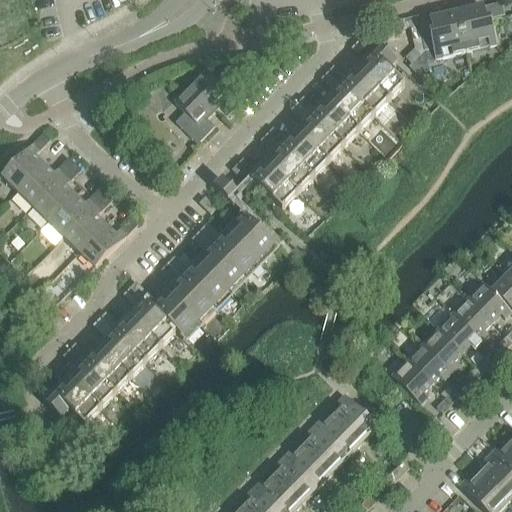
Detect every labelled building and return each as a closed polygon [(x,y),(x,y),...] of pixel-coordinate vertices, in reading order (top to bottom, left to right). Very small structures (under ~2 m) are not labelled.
[(482,10),(457,16),(466,56),(496,49),(489,23),(486,24),(482,10)] [(434,36),(422,39),(425,55),(435,52),(437,63),(466,56),(457,16),(431,23),(434,36)] [(410,31),(415,52),(406,61),(412,68),(425,55),(422,39),(417,20),(382,29),(385,41),(393,39),(392,35),(410,31)] [(363,41),(351,52),(358,58),(369,47),(363,41)] [(370,58),(375,62),(253,186),(282,215),(405,90),(389,75),(397,67),(379,49),(370,58)] [(185,116),(175,126),(198,149),(215,131),(205,121),(246,80),(234,68),(217,85),(206,75),(175,107),(185,116)] [(334,70),(328,76),(339,88),(345,81),(334,70)] [(328,76),(321,83),(333,94),(339,88),(328,76)] [(304,101),(297,107),(309,118),(315,112),(304,101)] [(297,107),(291,114),(302,125),(309,118),(297,107)] [(273,132),(267,138),(278,149),(285,143),(273,132)] [(2,180),(17,196),(44,168),(36,160),(51,144),(44,137),(2,180)] [(267,138),(261,144),(272,156),(278,149),(267,138)] [(171,158),(160,147),(151,155),(162,167),(171,158)] [(44,168),(17,196),(33,211),(75,168),(69,162),(54,177),(44,168)] [(243,162),(232,174),(238,180),(249,169),(243,162)] [(75,168),(33,211),(49,226),(76,199),(67,190),(82,174),(75,168)] [(52,397),(43,405),(61,423),(63,422),(85,444),(75,453),(64,456),(67,464),(80,461),(97,443),(85,431),(176,337),(183,344),(276,250),(293,267),(302,258),(296,252),(293,255),(241,203),(242,202),(223,183),(214,192),(234,211),(235,210),(247,222),(155,315),(148,308),(56,401),(52,397)] [(76,199),(49,226),(64,242),(107,198),(100,192),(85,208),(76,199)] [(97,220),(113,205),(107,198),(64,242),(80,257),(107,230),(97,220)] [(205,201),(199,207),(211,218),(217,212),(205,201)] [(107,230),(80,257),(96,272),(138,229),(131,222),(115,238),(107,230)] [(205,230),(198,236),(210,248),(216,241),(205,230)] [(198,236),(192,243),(203,254),(210,248),(198,236)] [(18,240),(11,247),(18,254),(25,247),(18,240)] [(174,261),(168,267),(179,278),(186,272),(174,261)] [(168,267),(162,274),(173,285),(179,278),(168,267)] [(511,283),(507,279),(492,295),(511,315),(511,283)] [(136,285),(130,292),(141,303),(147,297),(136,285)] [(484,287),(467,303),(492,327),(501,319),(505,323),(511,315),(492,295),(484,287)] [(130,292),(123,298),(135,310),(141,303),(130,292)] [(485,335),(492,327),(467,303),(453,318),(482,347),(489,339),(485,335)] [(106,316),(100,323),(111,334),(117,327),(106,316)] [(453,318),(437,334),(462,358),(470,350),(475,354),(482,347),(453,318)] [(100,323),(93,329),(105,340),(111,334),(100,323)] [(454,366),(462,358),(437,334),(422,349),(452,378),(459,370),(454,366)] [(511,346),(506,341),(497,350),(503,356),(511,346)] [(76,347),(69,354),(81,365),(87,358),(76,347)] [(422,349),(407,364),(432,389),(440,381),(445,385),(452,378),(422,349)] [(69,354),(63,360),(74,371),(81,365),(69,354)] [(485,362),(476,371),(482,377),(491,368),(485,362)] [(424,397),(432,389),(407,364),(391,380),(421,409),(428,401),(424,397)] [(476,371),(467,381),(473,387),(482,377),(476,371)] [(45,378),(34,389),(40,395),(52,384),(45,378)] [(446,402),(452,408),(461,399),(455,393),(446,402)] [(320,424),(314,431),(347,463),(378,432),(345,399),(338,406),(342,411),(325,429),(320,424)] [(446,402),(436,411),(443,418),(452,408),(446,402)] [(52,459),(44,429),(35,431),(46,470),(55,467),(53,459),(52,459)] [(286,459),(284,462),(317,494),(347,463),(314,431),(308,437),(312,441),(294,459),(290,455),(286,459)] [(511,449),(510,448),(501,457),(496,453),(490,459),(511,480),(511,449)] [(484,465),(488,469),(479,478),(508,507),(511,503),(511,480),(490,459),(484,465)] [(256,490),(254,492),(273,511),(299,511),(317,494),(284,462),(278,468),(282,472),(264,490),(260,486),(256,490)] [(403,466),(392,477),(398,483),(409,472),(403,466)] [(392,477),(380,489),(387,495),(398,483),(392,477)] [(466,483),(459,491),(480,511),(503,511),(508,507),(479,478),(470,488),(466,483)] [(273,511),(254,492),(247,499),(252,503),(242,511),(273,511)] [(373,496),(362,508),(365,511),(369,511),(379,502),(373,496)]
